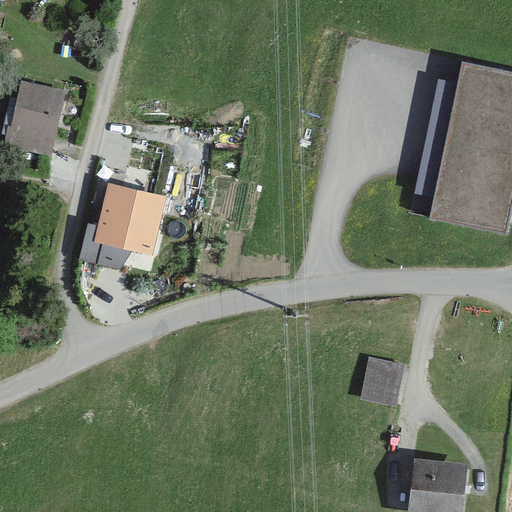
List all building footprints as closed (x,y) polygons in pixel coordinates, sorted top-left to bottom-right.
[(511,76),(467,68),(435,218),(506,232),(511,202),(511,76)] [(53,158),(66,93),(24,84),(15,128),(6,127),(2,148),(53,158)] [(163,195),(110,183),(97,235),(150,248),(163,195)] [(401,365),(370,359),(362,399),(393,405),(401,365)] [(465,511),(471,467),(419,461),(413,511),(465,511)]
